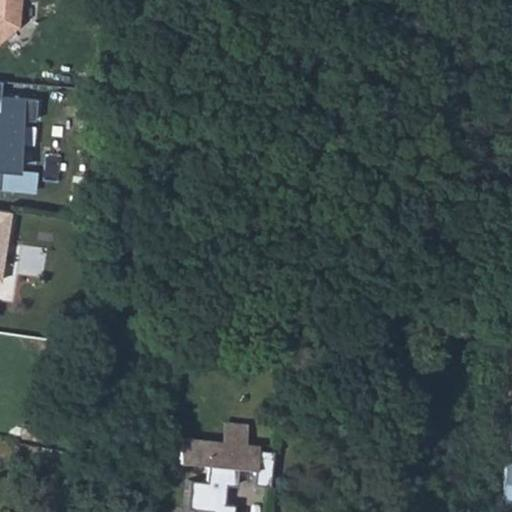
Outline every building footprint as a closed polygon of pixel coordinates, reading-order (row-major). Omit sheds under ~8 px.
[(0,0),(0,22),(12,12),(12,0),(0,0)] [(0,156),(15,157),(17,109),(33,109),(34,86),(0,84),(0,156)] [(10,201),(0,199),(0,214),(9,216),(10,201)] [(0,272),(2,272),(9,216),(0,214),(0,272)] [(511,511),(511,409),(508,409),(499,511),(511,511)] [(255,443),(179,436),(177,459),(207,462),(205,481),(187,480),(185,507),(209,509),(208,511),(229,511),(230,503),(222,502),(224,485),(234,486),(235,468),(250,469),(249,482),(267,484),(271,449),(255,447),(255,443)]
